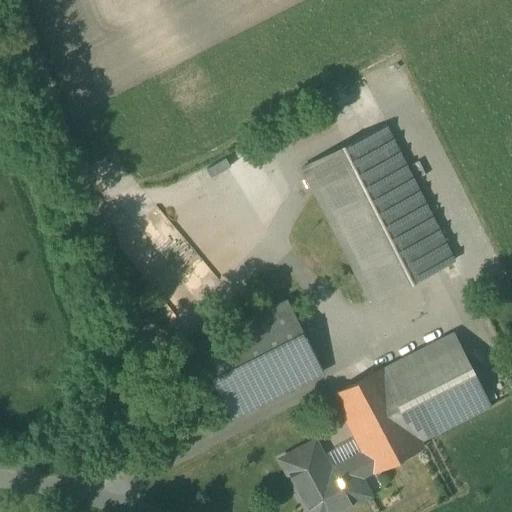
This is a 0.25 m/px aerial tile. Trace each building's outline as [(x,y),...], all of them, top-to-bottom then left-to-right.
[(451,267),(383,129),(299,170),(367,308),(451,267)] [(511,283),(507,283),(497,287),(491,292),(488,299),(486,304),(487,312),(490,318),(495,324),(501,327),(508,329),(511,328),(511,283)] [(319,377),(283,302),(190,346),(226,422),(319,377)] [(453,342),(334,399),(361,455),(369,472),(488,415),(453,342)] [(312,449),(284,463),(309,511),(343,511),(367,500),(358,483),(372,477),(369,472),(361,455),(325,474),(312,449)]
